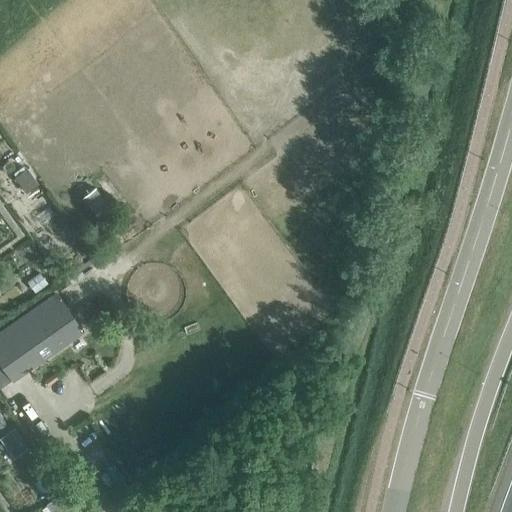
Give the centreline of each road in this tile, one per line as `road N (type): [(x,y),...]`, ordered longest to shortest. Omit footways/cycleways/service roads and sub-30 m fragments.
road 1 (unclassified): [(396,511),(511,125)]
road 2 (motorway): [(511,330),(455,511)]
